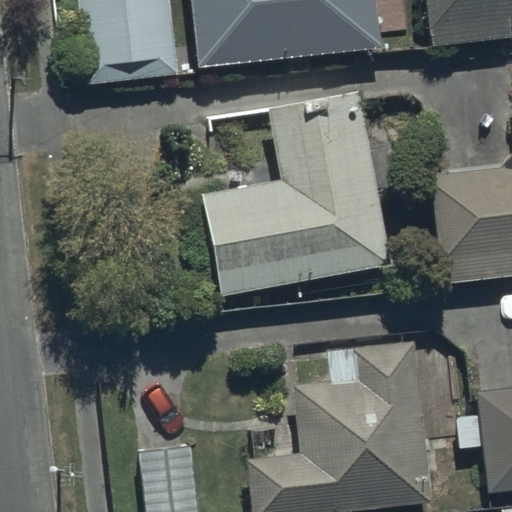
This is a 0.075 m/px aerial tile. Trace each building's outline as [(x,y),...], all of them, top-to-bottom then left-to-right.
[(164,0),(73,0),(81,94),(171,87),(164,0)] [(187,0),(196,82),(377,64),(370,0),(187,0)] [(511,0),(422,0),(428,59),(508,51),(507,37),(511,36),(511,0)] [(274,193),(196,208),(216,311),(386,278),(354,109),(261,126),(274,193)] [(511,144),(511,178),(426,189),(440,295),(511,285),(511,109),(508,110),(511,144)] [(265,469),(244,471),(246,511),(426,511),(412,357),(322,365),(325,397),(289,400),(292,440),(262,443),(265,469)] [(511,398),(472,403),(475,425),(452,427),(455,459),(476,456),(482,507),(511,503),(511,398)] [(193,511),(188,448),(134,453),(139,511),(193,511)]
